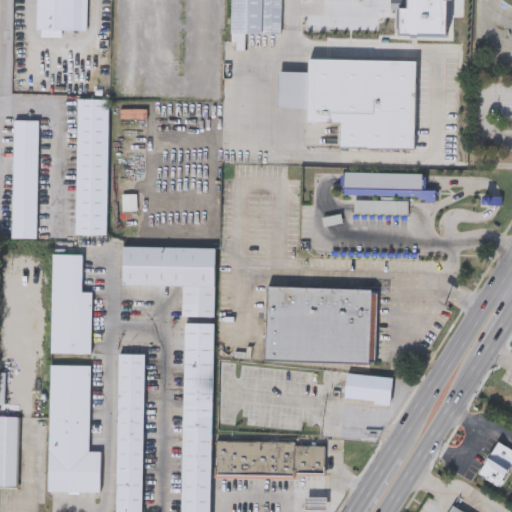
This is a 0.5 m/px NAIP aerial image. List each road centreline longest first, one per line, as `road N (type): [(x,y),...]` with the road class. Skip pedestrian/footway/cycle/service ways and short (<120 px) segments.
road 1 (primary): [(503,282),(397,449)]
road 2 (primary): [(386,511),(484,357)]
